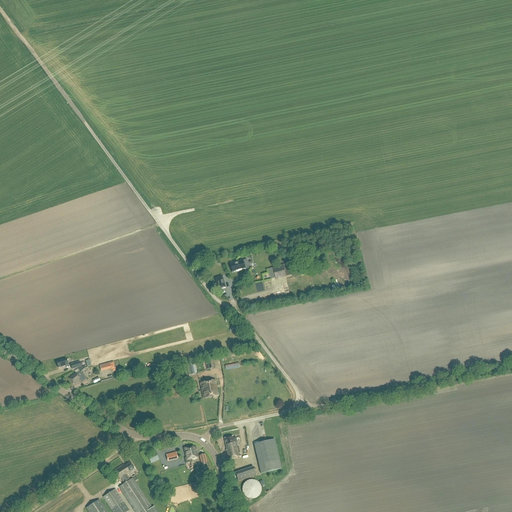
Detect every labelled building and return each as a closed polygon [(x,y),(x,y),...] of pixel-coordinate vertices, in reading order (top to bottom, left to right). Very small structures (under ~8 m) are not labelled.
[(233,273),(244,270),(242,261),(230,264),(233,273)] [(85,350),(71,355),(73,361),(74,360),(73,358),(79,356),(80,358),(87,355),(85,350)] [(56,362),(58,368),(68,366),(66,359),(56,362)] [(116,371),(115,369),(113,363),(106,365),(107,370),(111,369),(111,370),(112,370),(113,372),(116,371)] [(192,364),(189,364),(190,371),(188,372),(189,376),(197,374),(196,370),(194,371),(192,364)] [(87,379),(81,372),(77,375),(76,373),(69,379),(74,385),(79,380),(82,383),(87,379)] [(203,399),(218,396),(215,381),(200,384),(203,399)] [(233,439),(233,437),(225,439),(227,450),(225,451),(227,460),(239,457),(236,443),(237,442),(236,438),(233,439)] [(261,475),(281,470),(275,441),(254,445),(261,475)] [(189,448),(191,459),(198,457),(195,446),(189,448)] [(191,459),(189,448),(189,447),(184,448),(186,458),(184,458),(186,463),(192,462),(191,459)] [(202,468),(208,467),(205,454),(199,456),(202,468)] [(127,476),(130,474),(129,473),(135,469),(130,462),(125,466),(123,464),(114,470),(120,479),(121,479),(124,484),(119,487),(134,511),(146,511),(148,511),(157,511),(154,507),(152,508),(133,479),(130,480),(127,476)] [(256,476),(253,467),(235,473),(238,481),(256,476)] [(116,490),(103,498),(112,511),(127,511),(129,511),(116,490)] [(88,511),(106,511),(99,500),(86,508),(88,511)]
